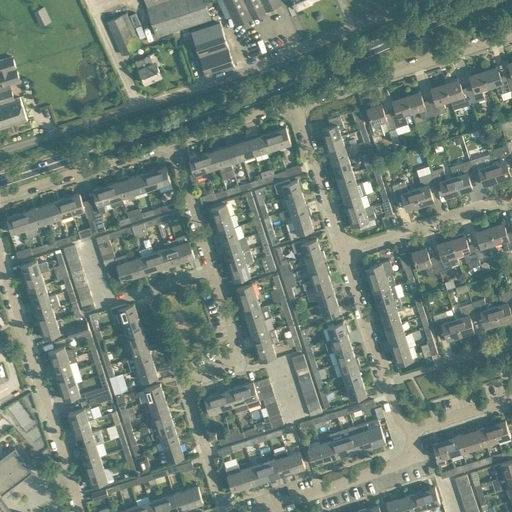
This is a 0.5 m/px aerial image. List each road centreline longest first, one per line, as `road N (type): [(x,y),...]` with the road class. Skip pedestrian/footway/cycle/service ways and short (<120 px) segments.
road 1 (tertiary): [(0,180),(302,79),(487,0)]
road 2 (unclassified): [(414,0),(224,77),(0,151)]
road 3 (residential): [(0,259),(82,511)]
road 4 (residential): [(296,103),(511,35)]
road 5 (residential): [(411,430),(397,416),(343,250)]
road 6 (residential): [(265,511),(400,462),(409,455),(411,430)]
road 7 (residential): [(0,198),(171,143)]
road 8 (residential): [(343,250),(511,196)]
road 9 (residential): [(185,387),(149,288),(211,268)]
road 10 (residential): [(343,250),(296,103)]
road 11 (residential): [(185,387),(233,343),(211,268)]
road 12 (residential): [(171,143),(296,103)]
road 13 (residential): [(211,268),(171,143)]
road 14 (residential): [(226,511),(185,387)]
